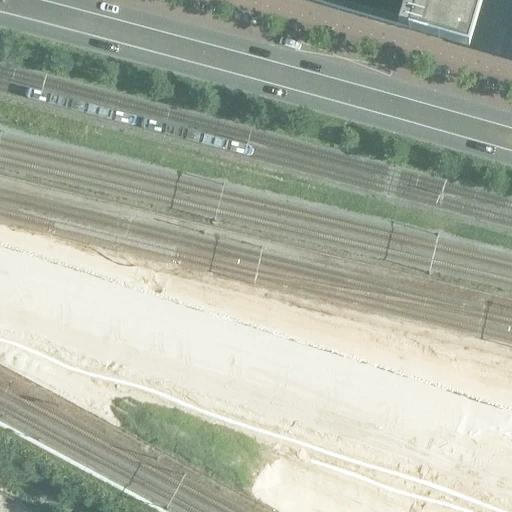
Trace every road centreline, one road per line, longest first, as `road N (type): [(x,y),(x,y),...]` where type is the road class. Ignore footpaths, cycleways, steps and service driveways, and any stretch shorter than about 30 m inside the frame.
road 1 (primary): [(0,17),(511,154)]
road 2 (primary): [(511,125),(54,0)]
